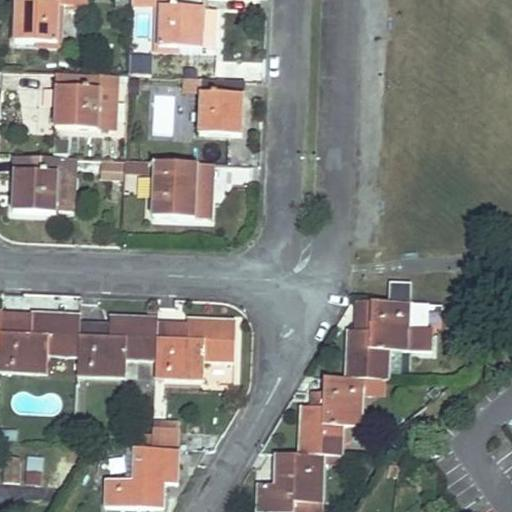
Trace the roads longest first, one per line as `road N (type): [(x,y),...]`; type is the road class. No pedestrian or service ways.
road 1 (residential): [(0,265),(296,275)]
road 2 (residential): [(317,0),(305,241),(296,275)]
road 3 (residential): [(296,275),(288,362),(201,511)]
